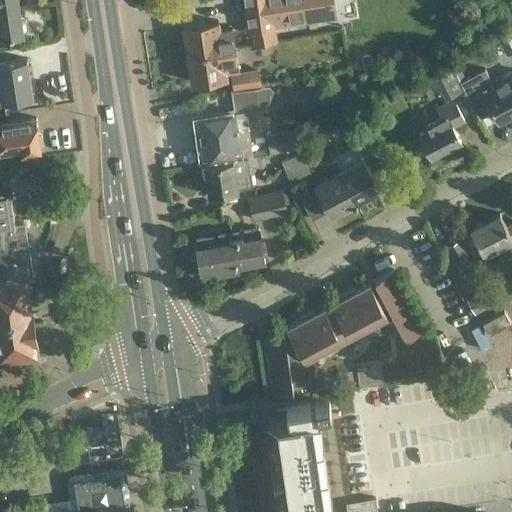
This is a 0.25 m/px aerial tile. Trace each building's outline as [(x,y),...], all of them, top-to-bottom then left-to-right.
[(0,0),(0,38),(1,39),(24,35),(24,33),(28,30),(27,20),(21,18),(18,0),(0,0)] [(245,0),(251,30),(263,28),(274,26),(334,17),(331,0),(245,0)] [(218,22),(185,27),(189,54),(235,47),(233,28),(220,30),(218,22)] [(276,40),(274,26),(263,28),(265,42),(276,40)] [(263,28),(251,30),(253,44),(265,42),(263,28)] [(235,47),(189,54),(193,82),(227,77),(226,68),(238,66),(235,47)] [(0,80),(3,102),(33,98),(27,59),(0,63),(0,80)] [(451,63),(426,76),(433,91),(445,85),(450,95),(463,88),(460,82),(451,63)] [(230,72),(232,91),(261,86),(259,68),(230,72)] [(500,122),(511,115),(511,72),(501,78),(502,78),(492,83),(485,69),(460,82),(463,88),(479,118),(494,110),(500,122)] [(438,108),(444,118),(428,126),(430,130),(421,134),(432,157),(462,142),(454,127),(466,121),(455,100),(438,108)] [(246,112),(236,113),(198,118),(204,156),(241,151),(251,148),(246,112)] [(0,154),(23,151),(23,153),(42,150),(37,118),(0,124),(0,154)] [(304,129),(266,135),(269,153),(307,148),(304,129)] [(340,172),(357,202),(380,190),(371,173),(383,166),(372,141),(358,148),(364,160),(340,172)] [(311,174),(301,152),(281,161),(291,183),(311,174)] [(205,165),(210,196),(239,192),(239,190),(253,188),(249,159),(235,162),(234,161),(205,165)] [(333,215),(357,202),(340,172),(317,185),(299,194),(312,219),(330,210),(333,215)] [(0,319),(15,317),(16,324),(34,321),(29,293),(6,296),(5,287),(0,287),(0,212),(13,211),(11,198),(12,199),(10,187),(0,188),(0,319)] [(288,212),(282,189),(249,199),(253,221),(288,212)] [(0,287),(5,287),(6,296),(29,293),(27,281),(34,280),(25,224),(16,225),(15,224),(13,211),(0,212),(0,287)] [(484,255),(485,255),(511,241),(511,222),(507,225),(501,215),(472,230),(474,235),(462,241),(460,239),(445,246),(457,269),(484,255)] [(266,264),(260,228),(197,240),(203,275),(218,273),(219,277),(241,273),(240,269),(266,264)] [(307,387),(305,374),(311,373),(316,367),(315,356),(377,322),(384,336),(401,327),(408,340),(426,330),(394,271),(357,291),(356,289),(302,318),(303,320),(289,328),(291,333),(287,335),(266,338),(275,394),(295,390),(295,389),(307,387)] [(504,299),(495,284),(466,299),(475,315),(504,299)] [(505,311),(483,323),(489,335),(511,323),(505,311)] [(16,324),(15,317),(0,319),(0,362),(21,359),(21,363),(40,360),(34,321),(16,324)] [(356,370),(359,385),(383,382),(381,366),(356,370)] [(356,370),(336,373),(338,388),(359,384),(356,370)] [(280,418),(269,420),(272,437),(276,437),(278,448),(273,448),(276,466),(280,465),(282,476),(278,476),(280,494),(284,493),(286,504),(282,504),(282,508),(286,507),(286,511),(326,511),(312,416),(321,415),(320,411),(331,409),(329,399),(287,405),(287,406),(278,408),(280,418)] [(132,511),(126,470),(121,467),(68,475),(72,501),(44,505),(8,510),(8,511),(132,511)] [(377,511),(376,499),(347,503),(348,511),(377,511)]
